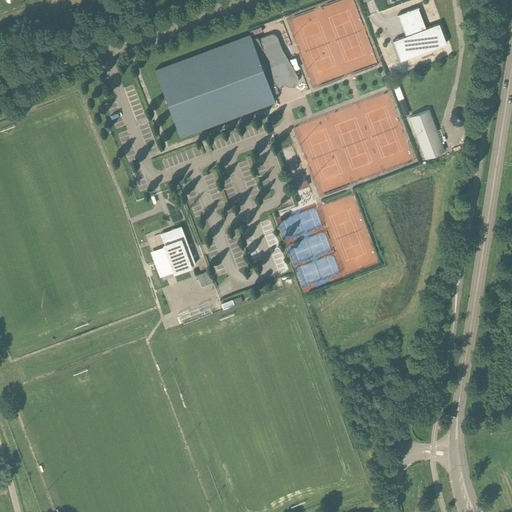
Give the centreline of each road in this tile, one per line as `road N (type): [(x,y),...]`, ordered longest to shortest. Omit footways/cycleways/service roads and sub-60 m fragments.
road 1 (tertiary): [(457,414),(511,67)]
road 2 (unclassified): [(61,67),(242,0)]
